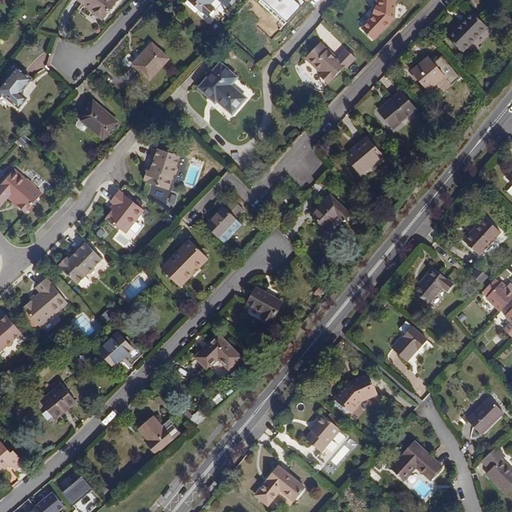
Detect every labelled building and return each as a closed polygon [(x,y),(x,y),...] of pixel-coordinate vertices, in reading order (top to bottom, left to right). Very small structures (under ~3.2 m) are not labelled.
[(79,0),(102,18),(117,0),(79,0)] [(194,0),(193,2),(207,16),(216,6),(212,3),(209,0),(219,0),(226,7),(232,0),(194,0)] [(375,0),(376,9),(373,11),(371,13),(373,15),(360,30),(372,42),(392,20),(392,0),(375,0)] [(487,27),(471,11),(447,37),(463,52),(487,27)] [(360,55),(349,46),(339,57),(329,49),(331,47),(323,41),(309,57),(325,72),(323,74),(332,82),(348,64),(350,66),(360,55)] [(168,59),(151,43),(132,64),(149,79),(168,59)] [(436,84),(443,91),(460,77),(442,56),(434,63),(429,56),(411,72),(428,91),(436,84)] [(236,77),(220,63),(198,87),(216,103),(218,101),(232,114),(245,99),(229,84),(236,77)] [(0,86),(0,91),(19,107),(26,98),(20,93),(31,79),(16,67),(0,86)] [(416,109),(401,91),(379,111),(393,128),(416,109)] [(81,119),(91,128),(103,138),(117,122),(94,102),(79,118),(81,119)] [(87,132),(91,128),(81,119),(78,123),(78,126),(84,132),(87,132)] [(383,156),(367,137),(345,155),(360,175),(383,156)] [(144,178),(143,180),(167,188),(172,173),(175,171),(176,167),(175,165),(178,154),(155,146),(149,163),(151,164),(150,168),(147,167),(146,170),(143,177),(144,178)] [(0,185),(0,190),(18,171),(16,169),(0,185)] [(18,171),(0,190),(0,202),(7,194),(14,200),(19,205),(26,211),(43,193),(36,188),(37,187),(28,179),(27,179),(18,171)] [(106,216),(125,232),(144,208),(119,188),(111,199),(115,202),(111,208),(112,209),(106,216)] [(349,213),(330,195),(311,215),(325,229),(341,213),(345,217),(349,213)] [(229,213),(224,207),(206,226),(218,239),(219,237),(236,220),(229,213)] [(501,232),(485,217),(463,241),(479,255),(501,232)] [(236,220),(219,237),(225,243),(242,225),(236,220)] [(180,286),(192,273),(190,270),(205,255),(190,240),(162,268),(180,286)] [(94,270),(95,267),(103,258),(85,241),(71,254),(73,256),(71,259),(68,257),(67,259),(66,258),(60,264),(61,265),(59,267),(77,284),(88,273),(91,273),(94,270)] [(190,270),(192,273),(208,257),(205,255),(190,270)] [(448,292),(453,284),(432,268),(413,291),(428,304),(442,287),(448,292)] [(482,284),(488,277),(483,272),(477,280),(482,284)] [(42,292),(36,297),(31,301),(24,308),(40,326),(46,320),(47,321),(56,313),(68,302),(47,278),(37,287),(42,292)] [(495,278),(485,288),(482,291),(488,297),(500,283),(495,278)] [(486,298),(500,312),(511,299),(511,288),(510,290),(506,287),(501,283),(500,283),(488,297),(486,298)] [(262,316),(272,321),(283,302),(255,288),(247,304),(264,313),(262,316)] [(323,293),(318,288),(314,293),(318,297),(323,293)] [(0,351),(7,345),(10,346),(13,342),(14,340),(22,333),(6,313),(0,318),(0,351)] [(392,348),(407,361),(417,350),(418,350),(427,340),(412,327),(403,336),(402,336),(392,348)] [(133,349),(118,333),(100,349),(114,366),(133,349)] [(195,357),(208,369),(219,359),(229,369),(241,356),(218,335),(195,357)] [(334,399),(336,401),(350,412),(351,414),(362,401),(377,394),(368,373),(348,383),(334,399)] [(76,401),(62,384),(40,402),(55,419),(76,401)] [(481,434),(504,412),(489,398),(467,419),(481,434)] [(350,412),(336,401),(331,406),(345,418),(350,412)] [(341,430),(322,414),(309,429),(311,431),(305,438),(321,452),(341,430)] [(162,427),(153,417),(140,430),(151,442),(149,444),(156,453),(180,431),(170,420),(162,427)] [(6,461),(9,464),(14,471),(24,462),(14,450),(11,452),(0,439),(0,471),(5,467),(2,464),(6,461)] [(416,467),(430,480),(442,466),(414,441),(390,467),(405,481),(416,467)] [(495,447),(482,461),(490,469),(486,474),(507,496),(511,490),(511,471),(501,459),(504,456),(495,447)] [(280,490),(293,500),(304,487),(278,465),(267,479),(268,480),(256,495),(268,505),(280,490)] [(82,478),(64,493),(74,505),(93,491),(82,478)] [(54,493),(37,506),(42,511),(59,511),(65,507),(54,493)]
